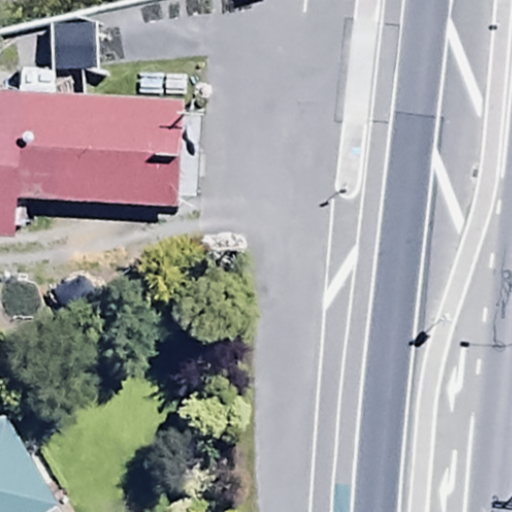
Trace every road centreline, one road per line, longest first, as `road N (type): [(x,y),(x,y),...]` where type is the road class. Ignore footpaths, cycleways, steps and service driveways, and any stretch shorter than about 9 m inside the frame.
road 1 (trunk): [(374,511),(431,0)]
road 2 (trunk): [(511,258),(456,403),(446,511)]
road 3 (trunk): [(511,329),(492,511)]
